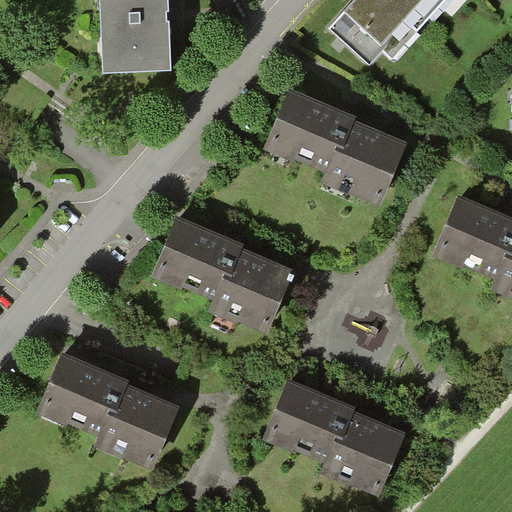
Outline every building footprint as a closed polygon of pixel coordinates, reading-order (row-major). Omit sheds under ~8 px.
[(173,73),(168,0),(98,0),(103,77),(173,73)] [(355,0),(329,29),(369,65),(428,0),(355,0)] [(458,0),(447,11),(454,18),(470,0),(458,0)] [(287,98),(264,151),(325,177),(320,188),(378,213),(406,150),(287,98)] [(511,227),(455,205),(434,259),(496,283),(492,293),(511,301),(511,227)] [(175,227),(154,280),(216,304),(211,315),(270,338),(296,274),(175,227)] [(63,357),(42,411),(104,435),(100,446),(159,469),(184,404),(63,357)] [(287,384),(266,438),(327,462),(323,473),(382,496),(407,431),(287,384)]
